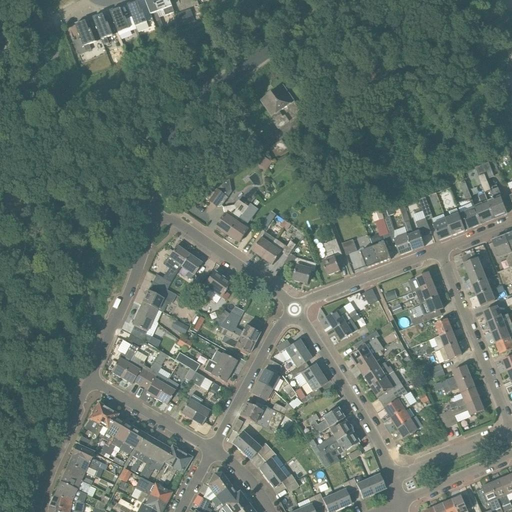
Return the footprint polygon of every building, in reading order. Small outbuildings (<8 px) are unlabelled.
[(160,18),(174,13),(169,0),(145,0),(153,21),(154,20),(158,31),(164,29),(160,18)] [(140,37),(158,31),(154,20),(153,21),(147,23),(143,12),(142,12),(137,1),(128,5),(136,27),(140,37)] [(199,6),(203,17),(211,14),(210,11),(207,10),(205,4),(199,6)] [(140,37),(136,27),(131,29),(126,17),(124,18),(120,8),(110,11),(119,34),(124,47),(129,44),(128,42),(140,37)] [(188,24),(186,20),(183,13),(176,16),(180,27),(188,24)] [(124,47),(119,34),(113,36),(109,24),(107,24),(103,14),(93,18),(102,40),(106,53),(124,47)] [(106,53),(102,40),(96,42),(91,30),(89,31),(86,21),(75,25),(81,40),(74,43),(79,55),(86,52),(89,61),(105,55),(104,54),(106,53)] [(293,120),(304,112),(300,106),(298,107),(284,87),(273,95),(283,110),(287,107),(290,112),(288,113),(293,120)] [(280,112),(283,110),(273,95),(262,102),(275,122),(274,124),(278,129),(290,122),(285,115),(283,116),(280,112)] [(289,150),(282,140),(265,152),(274,161),(289,150)] [(204,147),(201,147),(201,148),(196,153),(196,152),(195,153),(201,158),(206,152),(206,153),(206,152),(206,150),(206,149),(204,148),(204,147)] [(264,158),(259,165),(265,170),(271,163),(264,158)] [(483,189),(495,219),(508,214),(498,189),(491,191),(485,175),(489,174),(485,164),(479,166),(480,167),(475,168),(483,190),(483,189)] [(222,207),(231,194),(230,180),(205,198),(217,207),(222,207)] [(464,195),(469,193),(465,182),(460,184),(464,195)] [(482,225),(495,219),(483,189),(483,190),(477,192),(482,205),(475,208),(482,225)] [(425,198),(419,200),(422,209),(428,207),(425,198)] [(475,208),(471,198),(466,201),(456,205),(467,231),(482,225),(475,208)] [(242,215),(228,235),(240,243),(249,229),(246,226),(259,210),(251,204),(242,215)] [(217,227),(228,235),(242,215),(235,210),(235,206),(224,208),(225,212),(226,214),(217,227)] [(431,235),(426,221),(425,219),(416,223),(419,231),(413,233),(409,222),(405,206),(399,207),(405,228),(407,235),(408,235),(413,251),(425,247),(421,238),(431,235)] [(428,207),(422,209),(426,219),(425,219),(426,221),(433,219),(428,207)] [(445,219),(452,237),(465,232),(459,214),(457,210),(449,212),(451,217),(445,219)] [(267,218),(260,228),(259,228),(264,232),(272,221),(277,214),(272,211),(267,218)] [(385,223),(384,219),(378,221),(382,236),(389,234),(385,223)] [(440,241),(452,237),(445,219),(433,224),(440,241)] [(395,231),(391,221),(385,223),(389,234),(395,231)] [(367,269),(379,265),(373,247),(372,247),(363,223),(358,225),(364,240),(366,242),(368,249),(360,252),(367,269)] [(400,256),(413,251),(408,235),(407,235),(405,228),(395,231),(395,240),(394,240),(400,256)] [(266,233),(253,252),(263,259),(276,240),(275,240),(266,233)] [(506,260),(510,268),(511,274),(511,252),(505,237),(492,242),(499,259),(508,255),(509,255),(506,260)] [(276,239),(275,240),(276,240),(263,259),(273,266),(282,253),(288,257),(294,249),(296,245),(291,242),(288,247),(276,239)] [(328,259),(322,261),(328,276),(340,272),(335,257),(342,255),(336,240),(324,244),(327,254),(326,254),(328,259)] [(342,244),(346,254),(352,252),(348,242),(342,244)] [(385,243),(373,247),(379,265),(391,260),(385,243)] [(170,266),(173,262),(181,268),(189,255),(176,247),(168,258),(168,259),(165,263),(170,266)] [(469,275),(482,270),(478,259),(477,259),(474,252),(461,257),(464,264),(469,275)] [(286,262),(292,266),(297,259),(292,254),(286,262)] [(186,277),(191,280),(196,272),(202,264),(189,255),(181,268),(188,273),(186,277)] [(316,264),(299,259),(293,280),(307,284),(311,271),(314,272),(316,264)] [(473,286),(486,280),(482,270),(469,275),(473,286)] [(510,284),(505,270),(498,273),(498,275),(503,287),(510,284)] [(214,294),(220,299),(230,284),(214,272),(204,287),(210,292),(207,295),(211,298),(214,294)] [(424,290),(434,285),(429,273),(416,278),(421,291),(424,290)] [(166,290),(169,284),(156,276),(152,284),(166,290)] [(477,296),(491,291),(486,280),(473,286),(477,296)] [(152,284),(148,291),(142,304),(157,311),(163,313),(166,305),(169,306),(170,303),(172,304),(176,296),(166,290),(152,284)] [(426,302),(438,297),(434,285),(424,290),(421,291),(426,302)] [(369,306),(378,301),(372,290),(363,294),(369,306)] [(399,299),(408,296),(412,294),(410,290),(398,295),(399,299)] [(491,291),(477,296),(481,307),(495,301),(491,291)] [(430,314),(443,309),(438,297),(426,302),(419,305),(424,316),(430,314)] [(152,321),(157,311),(142,304),(137,314),(156,324),(157,323),(152,321)] [(397,307),(391,309),(393,315),(400,312),(397,307)] [(483,312),(488,323),(502,317),(498,307),(483,312)] [(221,328),(227,331),(254,345),(260,334),(244,326),(242,331),(236,328),(243,312),(235,308),(229,315),(220,327),(221,328)] [(220,327),(229,315),(223,310),(213,323),(220,327)] [(327,319),(334,330),(346,323),(358,315),(355,311),(348,315),(347,313),(341,316),(338,311),(327,319)] [(130,335),(132,335),(142,342),(148,345),(158,324),(157,323),(156,324),(137,314),(132,325),(134,326),(130,335)] [(346,323),(334,330),(341,341),(358,331),(354,323),(360,319),(358,315),(346,323)] [(492,334),(506,328),(511,325),(511,324),(508,315),(502,317),(488,323),(492,334)] [(422,317),(412,321),(414,327),(424,323),(422,317)] [(201,318),(194,330),(198,332),(204,320),(201,318)] [(447,320),(435,325),(439,336),(439,337),(452,332),(447,320)] [(172,329),(184,335),(188,327),(176,321),(172,329)] [(492,334),(496,344),(511,337),(511,325),(506,328),(492,334)] [(237,342),(234,348),(249,355),(254,345),(227,331),(225,336),(237,342)] [(379,336),(376,331),(364,339),(368,345),(380,337),(379,336)] [(439,351),(440,351),(457,343),(452,332),(439,337),(439,336),(434,339),(439,351)] [(119,359),(111,373),(121,379),(130,364),(137,352),(137,351),(142,342),(132,335),(130,335),(126,343),(131,345),(126,356),(121,354),(119,359)] [(511,337),(496,344),(500,355),(511,350),(511,337)] [(290,360),(305,350),(299,341),(290,346),(287,341),(276,349),(279,353),(284,350),(290,360)] [(440,351),(444,363),(462,355),(457,343),(440,351)] [(369,350),(365,345),(350,355),(357,366),(372,356),(373,356),(382,350),(378,344),(369,350)] [(305,350),(290,360),(296,369),(302,365),(311,360),(305,350)] [(211,361),(211,362),(231,373),(237,362),(217,351),(211,361)] [(133,382),(140,386),(150,370),(150,369),(143,365),(147,358),(137,352),(130,364),(121,379),(132,385),(133,382)] [(146,393),(156,400),(168,379),(158,373),(161,367),(161,366),(167,356),(160,352),(150,369),(150,370),(140,386),(147,390),(146,393)] [(191,371),(195,372),(200,365),(179,353),(174,361),(189,370),(191,371)] [(357,366),(364,376),(379,366),(373,356),(372,356),(357,366)] [(511,356),(503,361),(507,371),(511,369),(511,356)] [(231,373),(211,362),(211,361),(209,360),(204,371),(210,374),(210,375),(225,383),(231,373)] [(268,367),(279,372),(281,367),(269,360),(266,366),(268,367)] [(306,384),(321,374),(315,365),(306,370),(302,365),(296,369),(290,373),(293,378),(300,374),(306,384)] [(433,374),(443,370),(440,365),(431,369),(433,374)] [(364,376),(371,388),(386,378),(386,377),(379,366),(364,376)] [(443,389),(471,377),(466,366),(452,372),(454,377),(440,383),(443,389)] [(258,382),(272,391),(279,378),(277,377),(279,372),(268,367),(266,372),(264,371),(258,382)] [(421,371),(424,377),(430,374),(427,368),(421,371)] [(190,382),(195,372),(191,371),(189,370),(184,379),(190,382)] [(443,370),(433,374),(435,380),(445,376),(443,370)] [(205,377),(195,372),(190,382),(194,385),(199,387),(205,377)] [(382,396),(384,401),(404,388),(410,384),(407,379),(401,383),(394,372),(386,377),(386,378),(371,388),(378,399),(382,396)] [(321,394),(318,389),(327,384),(321,374),(306,384),(312,392),(300,400),(303,404),(310,400),(310,401),(321,394)] [(461,394),(475,388),(471,377),(443,389),(445,394),(459,389),(461,394)] [(168,379),(156,400),(167,406),(178,386),(168,379)] [(266,402),(272,391),(258,382),(251,394),(266,402)] [(218,386),(213,384),(210,390),(215,393),(218,386)] [(296,395),(288,384),(282,388),(290,399),(296,395)] [(384,409),(391,419),(405,410),(410,406),(404,397),(408,394),(404,388),(384,401),(388,407),(384,409)] [(452,411),(479,399),(475,388),(461,394),(463,399),(450,405),(452,411)] [(181,414),(191,420),(200,406),(203,401),(192,395),(190,399),(181,414)] [(452,411),(439,416),(446,429),(458,424),(455,416),(468,411),(470,416),(484,411),(479,399),(452,411)] [(271,411),(283,416),(289,419),(291,417),(289,413),(294,409),(287,402),(284,408),(275,404),(271,411)] [(283,416),(271,411),(255,403),(253,408),(246,404),(239,417),(255,424),(266,430),(279,436),(280,433),(276,431),(283,416)] [(89,432),(94,434),(108,410),(99,405),(90,420),(86,426),(91,429),(89,432)] [(200,406),(191,420),(202,426),(210,412),(200,406)] [(328,428),(329,429),(344,419),(337,409),(322,419),(324,421),(317,425),(315,422),(319,420),(315,414),(307,420),(316,435),(326,430),(328,428)] [(99,434),(103,436),(104,437),(106,433),(115,419),(117,416),(108,410),(94,434),(90,441),(86,447),(90,449),(99,434)] [(405,410),(391,419),(397,429),(412,420),(411,420),(405,410)] [(415,417),(411,420),(412,420),(397,429),(404,440),(422,428),(415,417)] [(107,442),(100,454),(104,456),(105,454),(124,424),(115,419),(106,433),(104,437),(103,436),(102,439),(107,442)] [(232,431),(237,434),(243,423),(237,420),(232,431)] [(315,454),(323,449),(352,432),(345,421),(334,428),(334,427),(329,430),(332,436),(317,446),(315,444),(313,440),(311,438),(307,441),(315,454)] [(115,447),(119,450),(132,429),(124,424),(105,454),(110,456),(115,447)] [(132,449),(134,450),(143,435),(132,429),(119,450),(128,455),(132,449)] [(311,438),(313,440),(327,432),(326,430),(316,435),(311,438)] [(242,432),(231,444),(241,452),(251,441),(242,432)] [(339,461),(337,457),(359,443),(352,432),(323,449),(315,454),(325,469),(339,461)] [(135,473),(141,462),(145,456),(154,441),(143,435),(134,450),(135,451),(132,457),(137,459),(133,466),(132,466),(130,470),(135,473)] [(78,444),(86,447),(90,441),(81,437),(78,444)] [(139,475),(144,478),(148,471),(162,446),(154,441),(145,456),(141,462),(146,464),(139,475)] [(251,441),(241,452),(250,461),(257,453),(261,458),(270,450),(265,444),(261,449),(251,441)] [(159,471),(163,463),(170,451),(162,446),(148,471),(144,478),(147,480),(154,469),(159,471)] [(91,459),(94,454),(86,451),(77,447),(72,456),(73,456),(73,457),(98,468),(100,463),(91,459)] [(163,463),(172,468),(181,453),(172,448),(170,451),(163,463)] [(270,450),(261,458),(266,463),(258,470),(266,479),(279,470),(271,460),(276,456),(270,450)] [(358,450),(348,456),(351,461),(361,455),(358,450)] [(181,453),(172,468),(181,473),(190,459),(181,453)] [(98,479),(102,470),(98,468),(73,457),(69,465),(84,473),(94,477),(98,479)] [(124,463),(115,458),(113,462),(122,466),(124,463)] [(82,477),(84,473),(69,465),(65,474),(90,486),(92,482),(82,477)] [(130,473),(124,470),(119,480),(125,483),(130,473)] [(266,479),(269,483),(273,489),(282,483),(285,488),(295,482),(291,476),(286,479),(279,470),(266,479)] [(86,495),(90,486),(65,474),(61,484),(86,495)] [(215,497),(229,486),(221,475),(214,476),(195,511),(205,511),(210,501),(215,497)] [(379,475),(367,480),(374,495),(385,490),(379,475)] [(501,480),(507,496),(511,493),(511,481),(510,476),(501,480)] [(374,495),(367,480),(356,485),(354,480),(348,482),(353,493),(358,491),(362,500),(374,495)] [(510,504),(507,496),(501,480),(491,484),(498,500),(500,499),(503,507),(510,504)] [(149,496),(165,504),(170,494),(154,485),(146,481),(141,491),(149,496)] [(127,485),(121,482),(118,488),(124,491),(127,485)] [(295,482),(285,488),(288,494),(289,494),(299,487),(295,482)] [(348,482),(342,485),(344,490),(333,495),(340,510),(351,505),(347,496),(353,493),(348,482)] [(86,495),(61,484),(60,483),(57,490),(55,497),(83,504),(83,503),(86,495)] [(491,511),(492,511),(501,508),(498,500),(491,484),(482,488),(482,490),(478,492),(484,505),(488,503),(488,504),(489,504),(491,511)] [(225,504),(236,496),(229,486),(215,497),(221,504),(216,508),(217,510),(222,507),(225,504)] [(136,501),(155,511),(160,511),(165,504),(149,496),(141,491),(138,497),(133,494),(131,498),(136,501)] [(225,504),(230,511),(242,511),(249,507),(239,494),(236,496),(225,504)] [(333,495),(322,500),(320,495),(314,497),(319,508),(324,506),(327,511),(334,511),(340,510),(333,495)] [(468,511),(466,505),(468,504),(465,496),(462,497),(453,500),(457,511),(468,511)] [(69,511),(71,511),(82,511),(84,504),(83,503),(83,504),(55,497),(53,505),(52,505),(52,508),(52,510),(60,511),(69,511)] [(100,502),(105,505),(106,505),(108,500),(103,497),(100,502)] [(308,500),(310,505),(299,510),(300,511),(313,511),(319,508),(314,497),(308,500)] [(118,504),(132,511),(155,511),(136,501),(133,507),(120,499),(118,504)] [(132,511),(118,504),(111,500),(110,503),(120,509),(120,510),(122,511),(132,511)] [(443,504),(446,511),(457,511),(453,500),(443,504)] [(101,511),(105,505),(100,502),(98,501),(94,508),(96,509),(101,511)]
